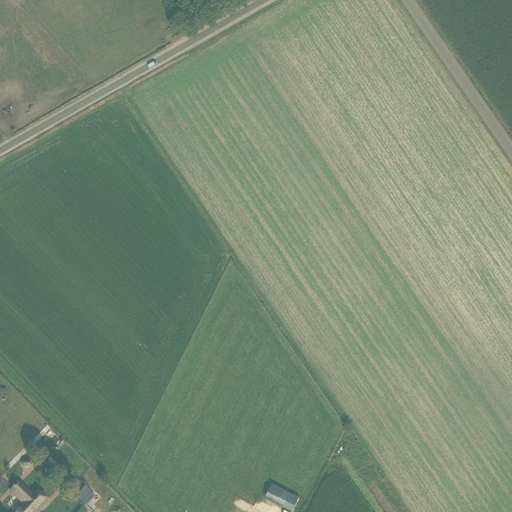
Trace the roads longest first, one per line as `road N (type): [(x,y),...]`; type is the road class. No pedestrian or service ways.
road 1 (unclassified): [(0,149),(261,0)]
road 2 (unclassified): [(511,144),(407,0)]
